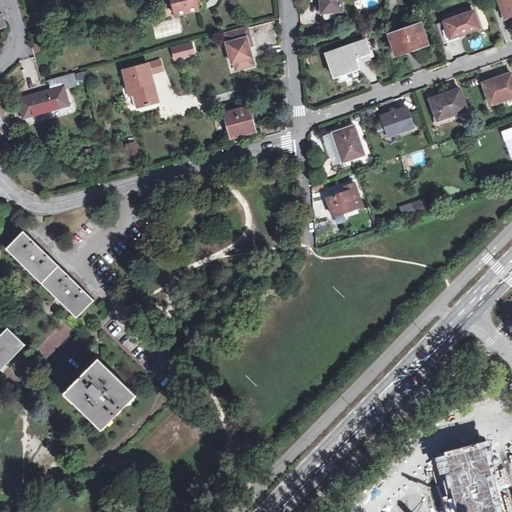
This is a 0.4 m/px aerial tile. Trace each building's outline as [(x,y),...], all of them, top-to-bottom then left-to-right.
[(173,0),(177,14),(200,8),(198,0),(173,0)] [(341,0),(320,0),(322,13),(342,12),(341,0)] [(511,0),(498,0),(505,18),(511,15),(511,0)] [(474,12),(445,22),(447,27),(451,38),(460,35),(480,28),(474,12)] [(422,24),(390,35),(397,55),(428,45),(422,24)] [(462,39),(460,35),(451,38),(447,27),(443,28),(449,43),(462,39)] [(248,28),(230,33),(232,42),(228,43),(233,63),(234,63),(242,60),(244,68),(255,66),(248,39),(251,38),(248,28)] [(365,40),(327,54),(335,77),(359,69),(355,58),(370,53),(365,40)] [(193,44),(173,49),(176,60),(195,55),(193,44)] [(242,60),(234,63),(237,70),(244,68),(242,60)] [(160,61),(149,64),(151,74),(163,71),(160,61)] [(149,64),(124,71),(128,89),(127,89),(129,97),(135,96),(138,107),(159,102),(151,74),(149,64)] [(75,74),(49,80),(52,91),(19,100),(24,118),(69,105),(65,90),(78,86),(75,74)] [(499,78),(483,83),(490,104),(504,99),(504,101),(506,100),(511,97),(511,77),(500,82),(499,78)] [(460,89),(430,100),(438,121),(468,110),(460,89)] [(252,106),(226,113),(233,138),(255,132),(253,123),(257,122),(252,106)] [(382,116),(390,137),(415,128),(407,107),(382,116)] [(334,147),(340,164),(365,155),(355,126),(333,133),(338,146),(334,147)] [(135,142),(127,145),(130,155),(138,153),(135,142)] [(340,194),(328,198),(334,216),(362,207),(355,184),(339,190),(340,194)] [(421,199),(400,206),(403,215),(409,213),(408,211),(423,206),(421,199)] [(44,282),(60,263),(25,229),(8,246),(44,282)] [(96,298),(60,263),(44,282),(79,316),(96,298)] [(0,368),(27,341),(10,326),(0,335),(0,368)] [(101,356),(66,390),(104,427),(138,393),(101,356)] [(499,511),(485,448),(436,460),(448,511),(499,511)]
